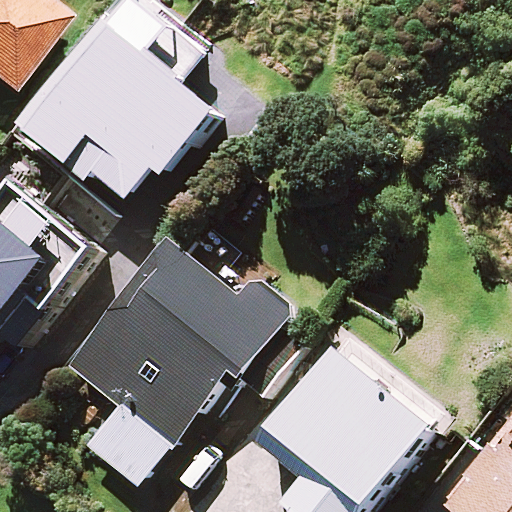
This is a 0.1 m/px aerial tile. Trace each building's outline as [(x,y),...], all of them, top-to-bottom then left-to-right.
[(72,7),(63,0),(0,0),(0,71),(12,81),(72,7)] [(216,55),(147,0),(133,0),(36,122),(109,180),(115,172),(151,201),(177,168),(184,173),(234,111),(195,80),(216,55)] [(115,249),(26,178),(0,211),(0,355),(19,331),(38,347),(115,249)] [(248,374),(274,396),(318,344),(298,328),(313,311),(244,254),(228,273),(193,243),(86,370),(132,409),(101,446),(151,488),(248,374)] [(385,511),(459,418),(363,343),(282,446),(325,480),(306,504),(316,511),(385,511)] [(511,511),(511,430),(460,498),(477,511),(511,511)]
